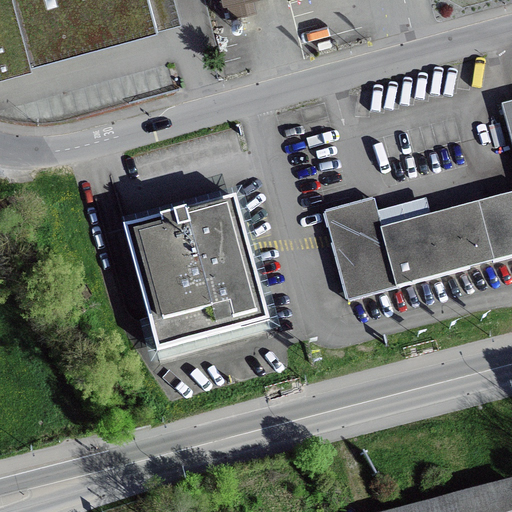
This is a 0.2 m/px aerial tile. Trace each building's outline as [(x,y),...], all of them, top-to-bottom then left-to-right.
[(0,0),(0,69),(182,21),(176,0),(0,0)] [(221,0),(222,4),(227,3),(230,16),(257,9),(254,0),(221,0)] [(511,101),(501,104),(511,145),(511,101)] [(346,303),(511,258),(511,193),(431,216),(426,199),(378,212),(374,198),(321,212),(346,303)] [(236,198),(123,228),(157,353),(270,323),(236,198)] [(511,511),(511,480),(387,511),(511,511)]
